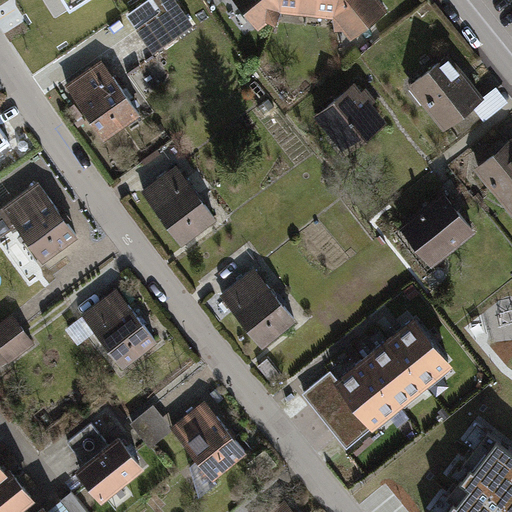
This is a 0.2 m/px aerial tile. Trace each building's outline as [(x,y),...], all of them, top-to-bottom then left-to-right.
[(58,0),(7,0),(26,38),(67,18),(58,0)] [(63,0),(71,12),(90,0),(63,0)] [(151,0),(129,16),(155,52),(192,25),(174,0),(151,0)] [(282,14),(280,0),(239,0),(263,30),(282,14)] [(317,0),(280,0),(282,14),(317,14),(317,0)] [(357,0),(317,0),(317,14),(353,21),(357,0)] [(391,0),(357,0),(353,21),(373,44),(406,16),(391,0)] [(446,61),(414,84),(445,125),(477,101),(446,61)] [(104,62),(68,87),(107,144),(143,119),(104,62)] [(361,84),(324,113),(358,155),(394,126),(361,84)] [(0,148),(10,142),(0,126),(0,148)] [(511,141),(481,163),(511,203),(511,141)] [(183,169),(146,196),(185,248),(221,221),(183,169)] [(37,186),(1,212),(40,265),(76,239),(37,186)] [(440,201),(404,228),(434,268),(471,240),(440,201)] [(262,265),(228,293),(268,344),(303,316),(262,265)] [(117,288),(81,315),(121,368),(157,341),(117,288)] [(14,314),(0,325),(0,345),(24,327),(14,314)] [(454,364),(418,318),(393,338),(429,384),(454,364)] [(34,341),(24,327),(0,345),(0,359),(3,364),(34,341)] [(429,384),(393,338),(367,357),(404,403),(429,384)] [(404,403),(367,357),(342,377),(378,423),(404,403)] [(378,423),(342,377),(332,363),(299,388),(350,454),(383,429),(378,423)] [(212,402),(177,429),(217,481),(253,453),(212,402)] [(153,445),(174,431),(157,405),(136,418),(153,445)] [(511,511),(511,448),(487,430),(461,463),(468,468),(444,498),(449,502),(441,511),(511,511)] [(93,471),(89,474),(107,499),(148,471),(129,445),(115,455),(100,435),(79,450),(93,471)] [(0,466),(0,484),(9,478),(0,466)] [(9,478),(0,484),(0,511),(22,511),(36,501),(14,474),(9,478)] [(297,511),(286,498),(268,511),(297,511)]
